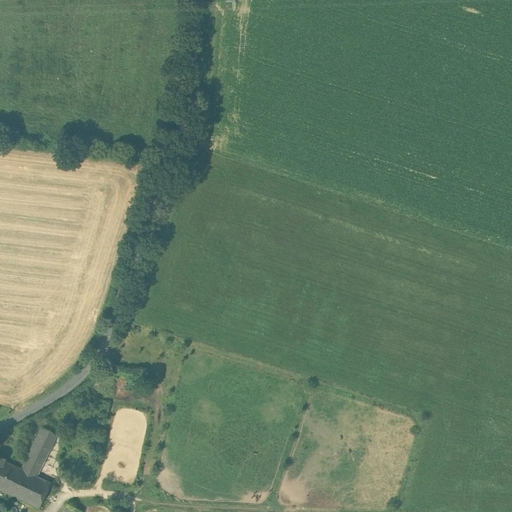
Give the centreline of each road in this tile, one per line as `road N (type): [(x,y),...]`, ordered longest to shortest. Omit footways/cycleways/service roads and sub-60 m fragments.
road 1 (unclassified): [(0,427),(57,396),(98,355),(179,116),(201,0)]
road 2 (track): [(98,355),(143,361),(154,374),(138,497),(306,511)]
